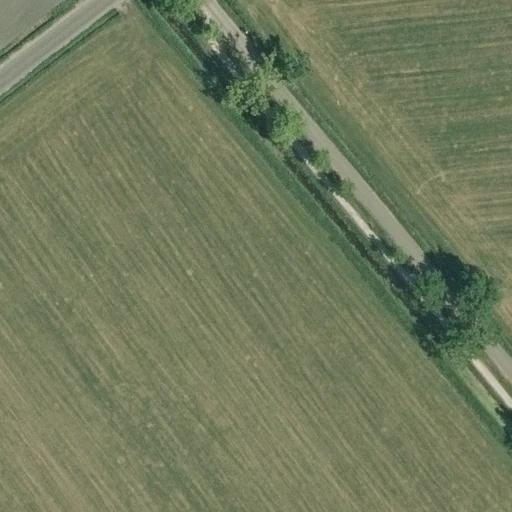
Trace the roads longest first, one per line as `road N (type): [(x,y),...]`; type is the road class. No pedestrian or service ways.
road 1 (unclassified): [(511,372),(204,0)]
road 2 (tertiary): [(0,80),(105,0)]
